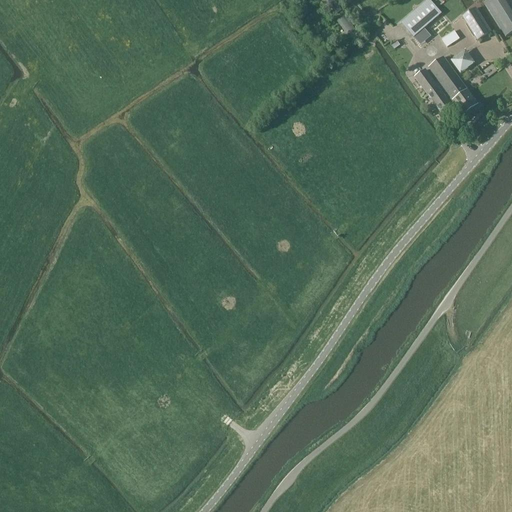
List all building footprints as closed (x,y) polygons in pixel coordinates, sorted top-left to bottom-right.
[(336,0),(329,0),(339,14),(344,11),(336,0)] [(413,38),(441,15),(428,0),(427,0),(401,23),(413,38)] [(505,37),(511,32),(511,10),(506,0),(488,0),(485,2),(505,37)] [(477,8),(463,17),(477,40),(492,32),(477,8)] [(346,16),(338,21),(347,34),(355,29),(346,16)] [(442,40),(447,48),(460,40),(454,32),(442,40)] [(461,73),(476,63),(467,50),(452,60),(461,73)] [(451,100),(448,101),(453,108),(456,106),(463,116),(477,105),(443,58),(428,69),(431,73),(451,100)] [(426,70),(414,79),(442,117),(453,109),(453,108),(448,101),(451,100),(431,73),(429,74),(426,70)]
